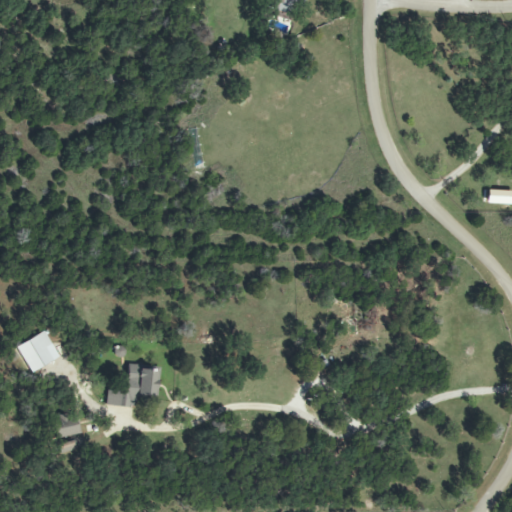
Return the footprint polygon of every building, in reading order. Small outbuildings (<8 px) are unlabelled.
[(302,0),(266,0),(264,7),(285,14),(289,1),(301,5),(302,0)] [(16,346),(28,373),(51,363),(45,348),(50,346),(44,333),(16,346)] [(128,409),(129,397),(154,400),(158,369),(138,367),(135,394),(106,391),(104,406),(128,409)] [(50,419),(54,440),(79,435),(75,414),(50,419)] [(57,445),(59,453),(73,451),(71,443),(57,445)]
